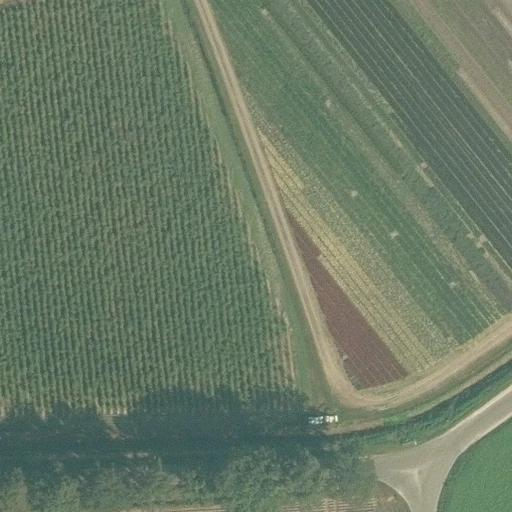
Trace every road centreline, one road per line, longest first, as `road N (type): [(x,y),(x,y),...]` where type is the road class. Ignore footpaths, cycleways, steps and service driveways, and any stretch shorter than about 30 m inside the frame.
road 1 (unclassified): [(0,469),(343,462),(407,444)]
road 2 (tertiary): [(407,444),(449,426),(511,379)]
